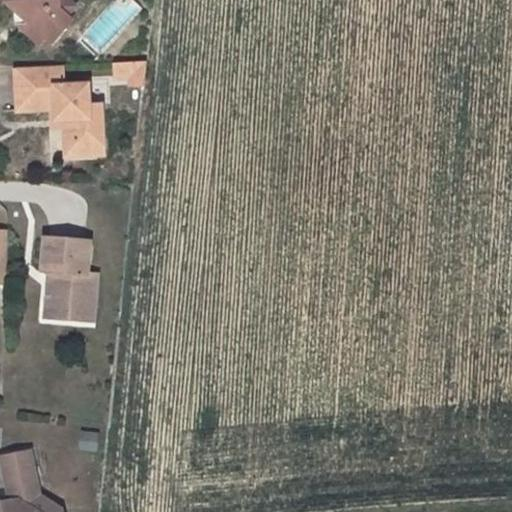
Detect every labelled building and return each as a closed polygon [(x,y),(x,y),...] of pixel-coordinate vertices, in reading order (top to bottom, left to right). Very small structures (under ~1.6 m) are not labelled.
[(0,0),(0,3),(10,12),(18,12),(22,16),(23,28),(23,32),(38,46),(50,34),(58,34),(69,22),(57,10),(56,0),(0,0)] [(18,12),(10,12),(11,28),(23,28),(22,16),(18,12)] [(143,64),(111,66),(111,80),(141,78),(143,64)] [(60,122),(69,121),(71,159),(102,157),(100,107),(88,108),(87,87),(62,88),(62,68),(13,70),(16,112),(53,110),(53,122),(60,122)] [(71,159),(69,121),(60,122),(62,160),(71,159)] [(0,289),(6,290),(8,237),(0,237),(0,289)] [(54,273),(52,288),(43,287),(42,306),(62,308),(61,320),(89,323),(93,277),(85,276),(87,245),(40,241),(37,271),(54,273)] [(41,318),(61,320),(62,308),(42,306),(41,318)] [(95,452),(95,432),(78,432),(77,451),(95,452)] [(56,511),(32,496),(35,491),(26,453),(0,458),(0,466),(7,504),(0,505),(0,511),(56,511)]
